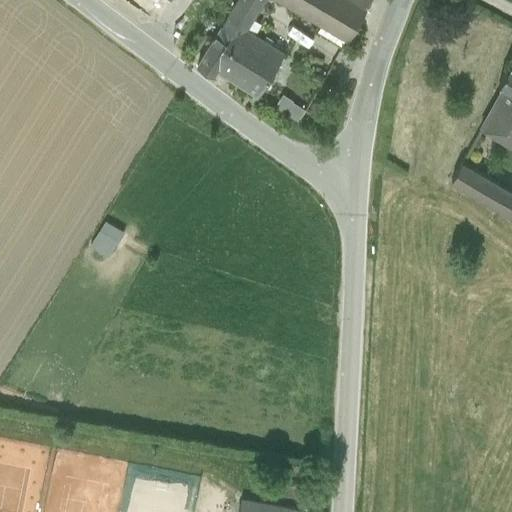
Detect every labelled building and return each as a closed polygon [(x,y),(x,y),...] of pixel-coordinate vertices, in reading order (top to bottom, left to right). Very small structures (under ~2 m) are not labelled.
[(169,1),(167,0),(124,0),(154,21),(169,1)] [(285,52),(245,27),(262,0),(237,0),(197,65),(213,75),(216,69),(258,95),(285,52)] [(282,0),(347,38),(366,6),(364,5),(355,0),(282,0)] [(511,61),(499,82),(505,85),(481,127),(511,145),(511,61)] [(273,106),(296,118),(303,105),(281,92),(273,106)] [(511,191),(462,161),(452,180),(511,215),(511,191)] [(118,242),(100,230),(90,246),(108,258),(118,242)] [(300,485),(278,481),(275,492),(298,497),(300,485)] [(299,511),(300,510),(244,499),(241,511),(299,511)]
